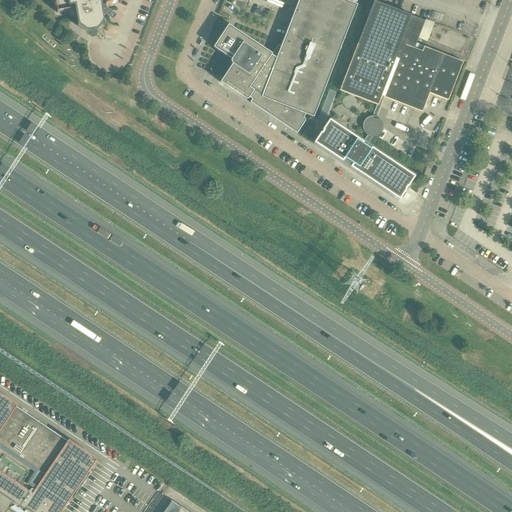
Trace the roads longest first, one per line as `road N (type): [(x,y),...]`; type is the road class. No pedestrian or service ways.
road 1 (motorway): [(509,511),(0,172)]
road 2 (motorway): [(0,221),(437,511)]
road 3 (motorway): [(0,270),(365,511)]
road 4 (motorway): [(355,361),(0,125)]
road 5 (unclassified): [(404,264),(151,95),(143,73),(170,0)]
road 6 (unclassified): [(404,264),(511,0)]
road 7 (motorway): [(511,464),(355,361)]
road 8 (motorway): [(511,445),(355,361)]
road 9 (unclassified): [(511,336),(404,264)]
